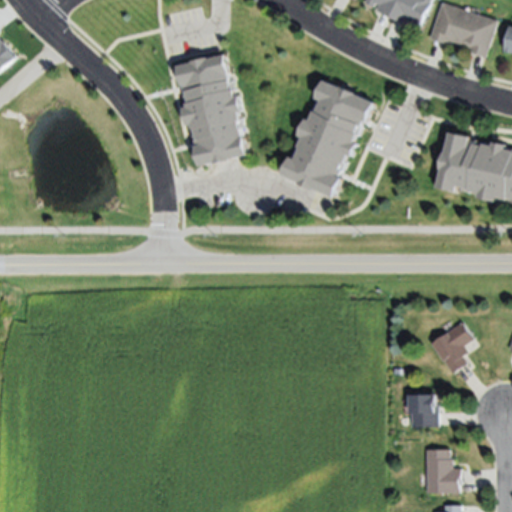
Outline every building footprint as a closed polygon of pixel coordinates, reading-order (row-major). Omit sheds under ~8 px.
[(431,0),(367,0),(364,7),(417,34),(433,1),(431,0)] [(445,3),(500,21),(488,60),(470,54),(472,48),(451,41),(449,45),(433,40),(445,3)] [(502,56),(511,57),(511,30),(506,30),(502,56)] [(187,69),(195,109),(192,109),(196,129),(201,128),(209,170),(257,159),(236,59),(187,69)] [(320,84),(370,105),(363,126),(357,124),(334,178),(338,181),(329,200),(278,177),(285,160),(290,163),(300,141),(295,138),(304,122),(309,124),(316,105),(312,103),(320,84)] [(511,151),(511,197),(463,188),(463,191),(442,187),(453,133),(473,137),(472,144),(511,151)] [(466,323),(477,338),(467,346),(473,354),(467,358),(471,364),(457,374),(436,345),(466,323)] [(442,427),(414,427),(414,395),(439,395),(439,405),(442,405),(442,427)] [(429,449),(452,449),(452,460),(454,460),(454,469),(463,469),(463,493),(448,493),(448,485),(430,485),(429,449)]
